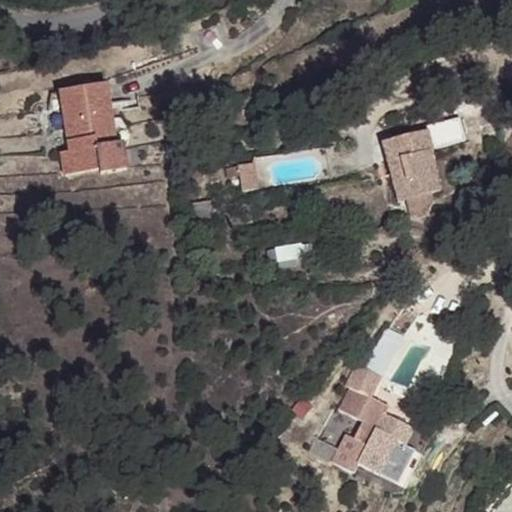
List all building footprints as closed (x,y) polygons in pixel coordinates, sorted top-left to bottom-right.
[(110,90),(72,94),(76,123),(69,125),(71,153),(65,154),(67,176),(101,172),(102,177),(129,174),(124,147),(118,146),(110,90)] [(72,94),(65,95),(69,125),(76,123),(72,94)] [(408,138),(366,163),(379,183),(388,177),(398,193),(392,196),(404,213),(407,211),(431,197),(438,193),(417,159),(420,158),(408,138)] [(232,191),(258,187),(255,165),(229,168),(232,191)] [(388,177),(379,183),(398,218),(404,213),(392,196),(398,193),(388,177)] [(437,206),(431,197),(407,211),(417,227),(431,218),(437,206)] [(250,223),(227,235),(232,244),(240,240),(249,254),(262,246),(250,223)] [(355,357),(347,377),(352,379),(373,387),(381,366),(355,357)] [(373,387),(352,379),(343,401),(368,410),(364,421),(354,418),(343,448),(368,458),(369,455),(391,463),(405,428),(413,431),(419,415),(389,403),(392,394),(373,387)] [(405,428),(391,463),(401,467),(413,431),(405,428)]
